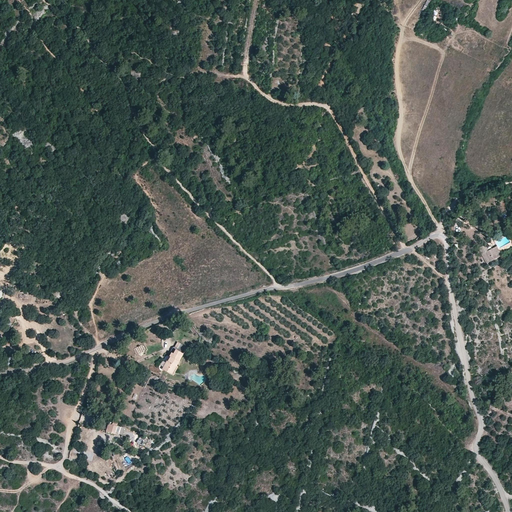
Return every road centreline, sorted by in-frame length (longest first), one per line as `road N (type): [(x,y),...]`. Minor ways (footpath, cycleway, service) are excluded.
road 1 (unclassified): [(439,228),(360,268),(177,313),(30,369),(0,370)]
road 2 (track): [(47,0),(122,79),(164,165),(275,285)]
road 3 (unclassified): [(508,511),(474,450),(482,420),(439,228)]
road 4 (track): [(406,249),(333,112),(268,98),(246,76)]
road 5 (track): [(439,228),(396,143),(398,47),(421,0)]
road 6 (track): [(511,27),(413,154),(407,174)]
road 7 (track): [(57,467),(98,347)]
